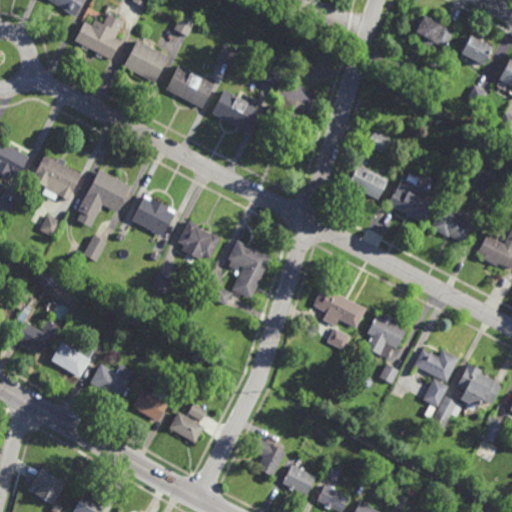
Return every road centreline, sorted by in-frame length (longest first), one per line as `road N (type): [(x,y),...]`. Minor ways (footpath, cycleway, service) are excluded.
road 1 (residential): [(27,72),(511,327)]
road 2 (residential): [(379,0),(256,390),(199,499)]
road 3 (tertiary): [(0,386),(224,511)]
road 4 (residential): [(30,63),(21,38),(0,31),(5,88),(22,80),(30,63)]
